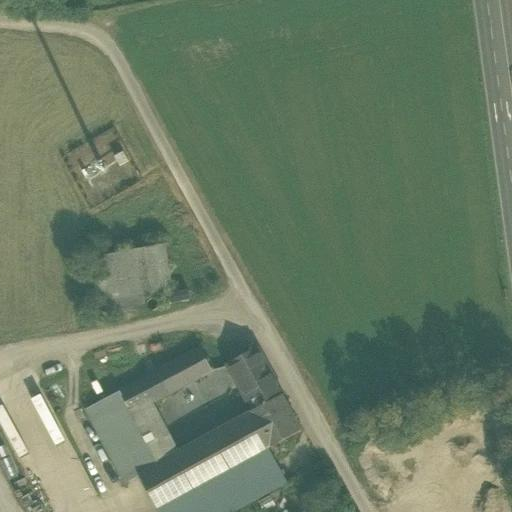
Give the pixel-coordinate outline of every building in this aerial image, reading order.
[(147,304),(147,305),(145,296),(170,291),(162,245),(89,259),(100,318),(147,309),(150,311),(154,312),(158,309),(159,305),(157,301),(153,300),(148,301),(147,304)] [(120,392),(131,414),(153,403),(211,371),(199,349),(120,392)] [(248,401),(253,411),(281,396),(282,395),(257,350),(228,366),(247,402),(248,401)] [(137,475),(157,464),(131,414),(120,392),(86,410),(125,483),(139,476),(137,475)] [(301,431),(281,396),(253,411),(247,415),(266,450),(268,449),(301,431)] [(178,452),(153,403),(131,414),(157,464),(178,452)] [(242,417),(178,452),(157,464),(137,475),(139,476),(156,510),(266,450),(247,415),(242,417)] [(268,449),(266,450),(156,510),(157,511),(232,511),(286,483),(268,449)]
